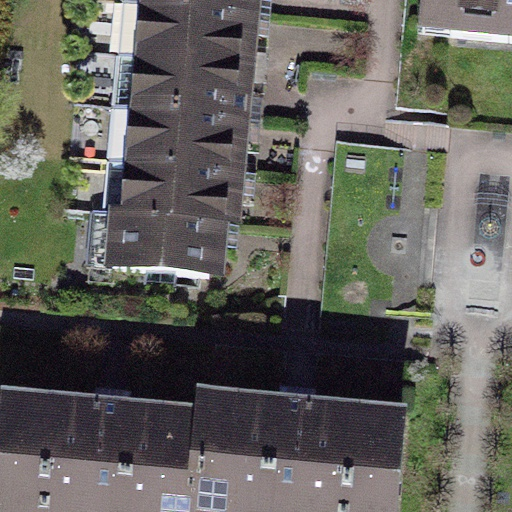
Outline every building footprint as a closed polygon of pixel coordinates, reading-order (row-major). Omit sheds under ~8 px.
[(252,4),(197,0),(118,0),(115,40),(248,50),(252,4)] [(511,0),(421,0),(419,25),(511,31),(511,0)] [(248,50),(115,40),(112,86),(245,96),(248,50)] [(245,96),(112,86),(108,149),(240,158),(245,96)] [(240,158),(108,149),(103,213),(225,222),(236,222),(240,158)] [(103,213),(99,268),(221,277),(225,222),(103,213)] [(204,418),(197,511),(397,511),(404,417),(205,404),(204,418)] [(197,511),(204,418),(3,405),(0,444),(0,511),(197,511)]
